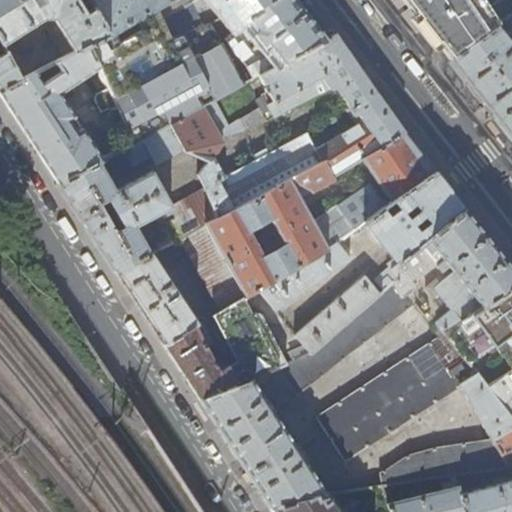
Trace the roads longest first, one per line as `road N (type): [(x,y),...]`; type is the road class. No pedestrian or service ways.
road 1 (residential): [(0,162),(229,511)]
road 2 (tertiary): [(511,206),(349,0)]
